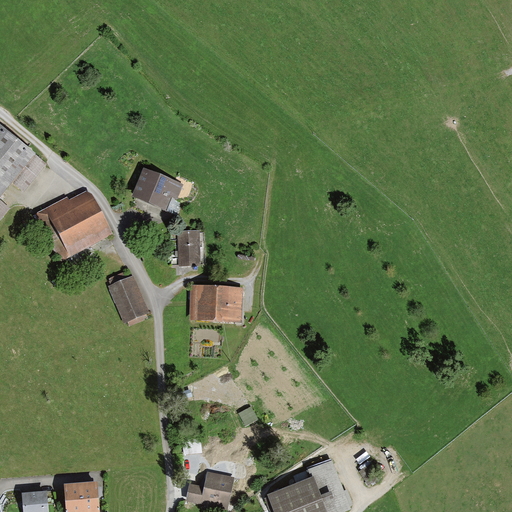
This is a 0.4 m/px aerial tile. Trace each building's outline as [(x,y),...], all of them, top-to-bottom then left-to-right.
[(3,127),(0,131),(0,222),(10,210),(0,202),(0,198),(12,184),(24,194),(48,164),(3,127)] [(143,168),(132,196),(166,211),(172,197),(177,199),(184,185),(143,168)] [(82,194),(35,217),(57,262),(104,240),(82,194)] [(178,231),(179,267),(201,266),(200,231),(178,231)] [(135,275),(110,283),(124,325),(149,317),(135,275)] [(244,288),(191,285),(189,320),(242,323),(244,288)] [(246,425),(258,418),(253,408),(240,414),(246,425)] [(337,511),(323,469),(256,491),(262,511),(337,511)] [(186,501),(228,510),(235,477),(207,472),(204,487),(190,484),(186,501)] [(98,511),(97,487),(82,488),(83,511),(98,511)] [(83,511),(82,488),(67,489),(68,511),(83,511)] [(46,511),(46,496),(24,497),(25,511),(46,511)]
